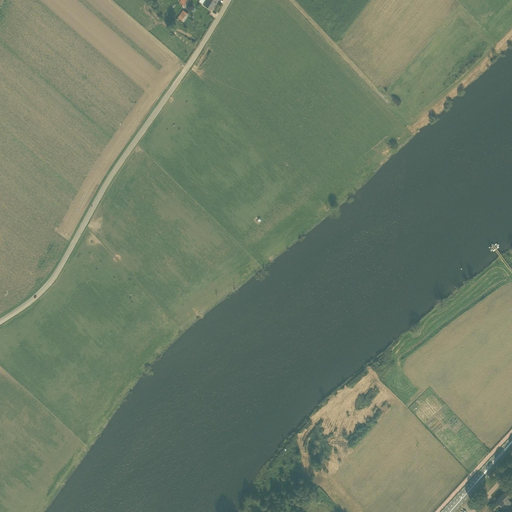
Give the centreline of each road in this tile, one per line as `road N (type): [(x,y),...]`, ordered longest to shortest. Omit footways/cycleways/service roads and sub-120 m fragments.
road 1 (unclassified): [(0,321),(53,278),(115,168),(229,0)]
road 2 (track): [(384,100),(290,0)]
